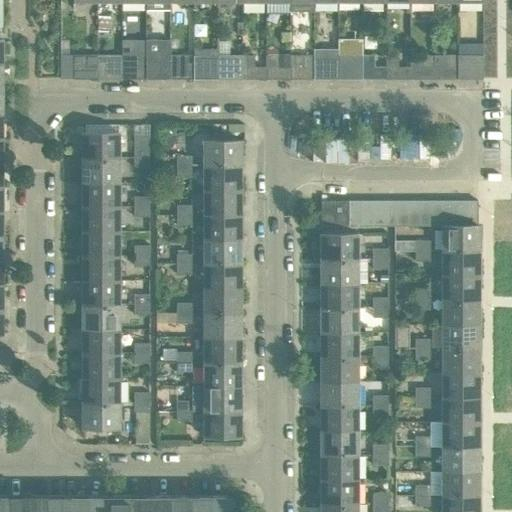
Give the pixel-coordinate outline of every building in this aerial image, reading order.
[(145,9),(144,0),(120,0),(121,1),(145,1),(145,9)] [(169,1),(168,0),(144,0),(145,9),(169,9),(169,1)] [(313,9),(313,1),(312,0),(288,0),(289,1),(289,9),(313,9)] [(95,79),(95,67),(84,67),(84,55),(73,55),(73,79),(95,79)] [(120,79),(120,67),(108,67),(108,55),(95,55),(95,67),(95,79),(120,79)] [(144,79),(144,67),(132,67),(132,55),(120,55),(120,67),(120,79),(144,79)] [(168,79),(168,67),(156,67),(156,55),(144,55),(144,67),(144,79),(168,79)] [(191,79),(191,67),(180,67),(180,55),(168,55),(168,67),(168,79),(191,79)] [(215,79),(215,67),(204,67),(204,55),(192,55),(192,67),(191,67),(191,79),(215,79)] [(240,79),(240,55),(216,55),(216,67),(215,67),(215,79),(240,79)] [(264,79),(264,67),(252,67),(252,55),(240,55),(240,79),(264,79)] [(288,79),(288,67),(276,67),(276,55),(264,55),(264,67),(264,79),(288,79)] [(312,79),(312,67),(301,67),(301,55),(288,55),(288,67),(288,79),(312,79)] [(336,79),(336,67),(324,67),(324,55),(312,55),(312,67),(312,79),(336,79)] [(360,79),(360,67),(348,67),(348,55),(336,55),(336,67),(336,79),(360,79)] [(384,79),(384,67),(372,67),(372,55),(360,55),(360,67),(360,79),(384,79)] [(408,79),(408,67),(396,67),(396,55),(384,55),(384,67),(384,79),(408,79)] [(431,79),(431,67),(420,67),(420,55),(408,55),(408,67),(408,79),(431,79)] [(456,79),(456,67),(444,67),(444,55),(432,55),(432,67),(431,67),(431,79),(456,79)] [(480,67),(480,55),(456,55),(456,67),(456,79),(480,79),(480,67)] [(117,158),(118,132),(81,132),(81,158),(117,158)] [(147,158),(147,136),(132,136),(132,158),(147,158)] [(239,166),(239,141),(202,140),(202,166),(239,166)] [(190,166),(190,157),(174,157),(174,166),(190,166)] [(117,182),(117,158),(81,158),(81,182),(117,182)] [(147,168),(147,158),(132,158),(132,168),(147,168)] [(190,177),(190,166),(174,166),(174,177),(190,177)] [(239,190),(239,166),(202,166),(202,190),(239,190)] [(117,207),(117,182),(81,182),(81,207),(117,207)] [(239,215),(239,190),(202,190),(202,215),(239,215)] [(147,205),(147,197),(132,197),(132,205),(147,205)] [(347,225),(347,200),(320,201),(320,226),(347,225)] [(359,225),(359,200),(347,200),(347,225),(359,225)] [(371,225),(371,200),(359,200),(359,225),(371,225)] [(382,225),(382,200),(371,200),(371,225),(382,225)] [(394,225),(394,200),(382,200),(382,225),(394,225)] [(406,225),(406,200),(394,200),(394,225),(406,225)] [(417,225),(417,200),(406,200),(406,225),(417,225)] [(429,225),(429,200),(417,200),(417,225),(429,225)] [(441,225),(441,200),(429,200),(429,225),(440,225),(441,225)] [(452,225),(452,200),(441,200),(441,225),(452,225)] [(464,225),(464,200),(452,200),(452,225),(464,225)] [(477,225),(477,200),(464,200),(464,225),(477,225)] [(147,216),(147,205),(132,205),(132,217),(147,216)] [(190,215),(190,206),(174,206),(174,215),(190,215)] [(117,230),(117,207),(81,207),(81,231),(117,230)] [(190,226),(190,215),(174,215),(174,226),(190,226)] [(239,239),(239,215),(202,215),(202,239),(239,239)] [(478,250),(478,225),(477,225),(464,225),(452,225),(441,225),(440,225),(440,250),(478,250)] [(117,255),(117,230),(81,231),(81,255),(117,255)] [(355,258),(355,234),(320,234),(320,258),(355,258)] [(239,264),(239,239),(202,239),(202,264),(239,264)] [(428,249),(428,240),(413,240),(413,249),(428,249)] [(147,254),(147,245),(132,245),(132,254),(147,254)] [(385,257),(385,248),(370,248),(370,257),(385,257)] [(429,261),(428,249),(413,249),(413,261),(429,261)] [(478,274),(478,250),(440,250),(440,274),(478,274)] [(147,265),(147,254),(132,254),(132,265),(147,265)] [(117,280),(117,255),(81,255),(81,280),(117,280)] [(190,264),(190,255),(175,255),(175,264),(190,264)] [(385,268),(385,257),(370,257),(370,268),(385,268)] [(355,283),(355,258),(320,258),(320,282),(355,283)] [(190,275),(190,264),(175,264),(175,275),(190,275)] [(239,287),(239,264),(202,264),(203,287),(239,287)] [(478,299),(478,274),(440,274),(440,298),(478,299)] [(117,305),(117,280),(81,280),(81,305),(117,305)] [(355,307),(355,283),(320,282),(320,306),(355,307)] [(239,313),(239,287),(203,287),(203,313),(239,313)] [(428,298),(428,289),(413,289),(413,298),(428,298)] [(147,303),(147,294),(132,294),(132,303),(147,303)] [(385,306),(385,297),(370,297),(370,306),(385,306)] [(428,309),(428,298),(413,298),(413,309),(428,309)] [(478,325),(478,299),(440,298),(440,324),(478,325)] [(147,314),(147,303),(132,303),(132,314),(147,314)] [(190,312),(190,304),(175,304),(175,312),(190,312)] [(117,329),(117,305),(81,305),(81,329),(117,329)] [(355,331),(355,307),(320,306),(320,331),(355,331)] [(385,317),(385,306),(370,306),(370,317),(385,317)] [(190,323),(190,312),(175,312),(175,324),(190,323)] [(239,337),(239,313),(203,313),(203,337),(239,337)] [(478,348),(478,325),(440,324),(440,348),(478,348)] [(117,353),(117,329),(81,329),(81,353),(117,353)] [(355,356),(355,331),(320,331),(320,355),(355,356)] [(239,361),(239,337),(203,337),(203,361),(239,361)] [(429,347),(429,339),(413,339),(413,347),(429,347)] [(148,352),(147,343),(132,343),(132,352),(148,352)] [(385,355),(385,346),(370,346),(370,355),(385,355)] [(428,358),(429,347),(413,347),(413,358),(428,358)] [(478,372),(478,348),(440,348),(440,372),(478,372)] [(148,363),(148,352),(132,352),(132,363),(148,363)] [(190,361),(190,352),(175,352),(175,361),(190,361)] [(117,378),(117,353),(81,353),(81,378),(117,378)] [(355,380),(355,356),(320,355),(320,380),(355,380)] [(385,366),(385,355),(370,355),(370,366),(385,366)] [(190,372),(190,361),(175,361),(175,372),(190,372)] [(239,386),(239,361),(203,361),(203,386),(239,386)] [(478,396),(478,372),(440,372),(440,396),(478,396)] [(117,402),(117,378),(81,378),(81,402),(117,402)] [(355,404),(355,380),(320,380),(320,404),(355,404)] [(239,410),(239,386),(203,386),(203,410),(239,410)] [(428,396),(428,387),(413,387),(413,396),(428,396)] [(148,401),(148,392),(132,392),(132,401),(148,401)] [(385,404),(385,395),(370,395),(370,404),(385,404)] [(428,407),(428,396),(413,396),(413,407),(428,407)] [(478,421),(478,396),(440,396),(440,420),(478,421)] [(148,412),(148,401),(132,401),(132,412),(148,412)] [(190,410),(190,401),(175,402),(175,410),(190,410)] [(117,427),(117,402),(81,402),(81,428),(117,427)] [(355,429),(355,404),(320,404),(320,429),(355,429)] [(385,415),(385,404),(370,404),(370,415),(385,415)] [(190,421),(190,410),(175,410),(175,421),(190,421)] [(239,436),(239,410),(203,410),(203,435),(239,436)] [(478,445),(478,421),(440,420),(440,445),(478,445)] [(355,453),(355,429),(320,429),(320,453),(355,453)] [(429,445),(429,436),(413,436),(413,445),(429,445)] [(386,453),(385,443),(370,443),(371,453),(386,453)] [(429,456),(429,445),(413,445),(413,456),(429,456)] [(478,470),(478,445),(440,445),(440,470),(478,470)] [(355,478),(355,453),(320,453),(320,479),(355,478)] [(386,464),(386,453),(371,453),(371,464),(386,464)] [(478,494),(478,470),(440,470),(440,494),(478,494)] [(355,502),(355,478),(320,479),(320,503),(355,502)] [(429,494),(429,485),(413,485),(413,494),(429,494)] [(386,502),(386,493),(371,493),(371,502),(386,502)] [(429,506),(429,494),(413,494),(413,505),(429,506)] [(477,511),(478,494),(440,494),(440,511),(477,511)] [(25,511),(26,496),(5,496),(5,511),(25,511)] [(46,511),(46,496),(26,496),(25,511),(46,511)] [(66,511),(67,496),(46,496),(46,511),(66,511)] [(86,511),(87,496),(67,496),(66,511),(86,511)] [(107,511),(107,496),(87,496),(86,511),(107,511)] [(127,511),(127,496),(107,496),(107,511),(127,511)] [(148,511),(148,496),(127,496),(127,511),(148,511)] [(168,511),(169,496),(148,496),(148,511),(168,511)] [(189,511),(189,497),(169,496),(168,511),(189,511)] [(209,511),(209,496),(189,497),(189,511),(209,511)] [(231,511),(231,500),(231,496),(209,496),(209,511),(231,511)] [(355,511),(355,502),(320,503),(319,511),(355,511)] [(385,511),(386,502),(371,502),(370,511),(385,511)]
